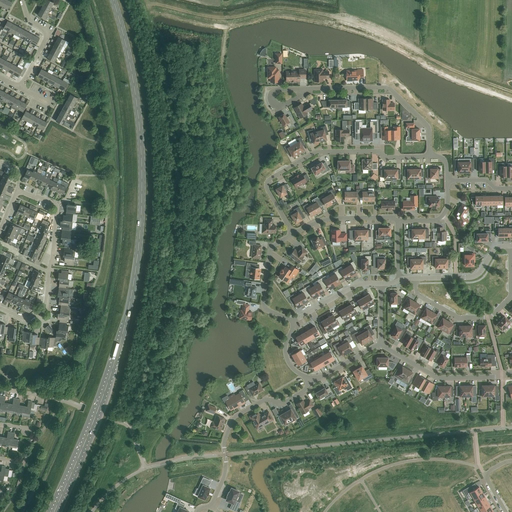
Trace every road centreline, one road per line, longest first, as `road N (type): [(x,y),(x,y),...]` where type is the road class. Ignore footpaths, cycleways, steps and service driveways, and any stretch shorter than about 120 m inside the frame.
road 1 (primary): [(53,511),(109,375),(136,258),(138,124),(112,0)]
road 2 (residential): [(294,234),(265,184),(316,151),(429,157)]
road 3 (residential): [(210,506),(233,417),(265,398),(283,402),(310,381)]
road 4 (residential): [(509,246),(510,293),(487,317),(459,317),(416,293),(415,278)]
road 5 (residential): [(306,89),(388,88),(427,124),(429,157)]
road 6 (residential): [(17,190),(57,205),(46,303),(35,315)]
road 7 (residential): [(379,343),(437,377),(511,372)]
